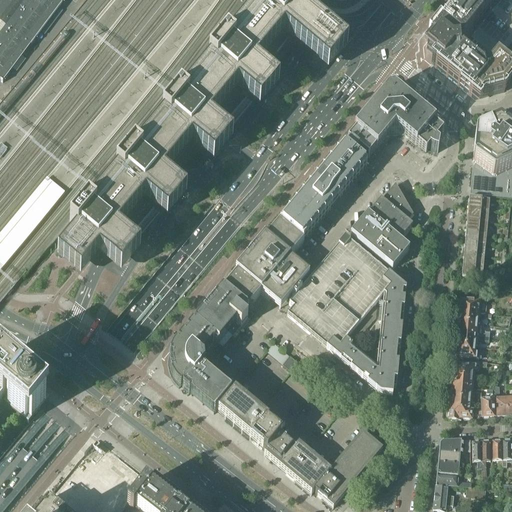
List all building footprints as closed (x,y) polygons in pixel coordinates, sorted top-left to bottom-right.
[(0,0),(0,81),(2,84),(64,0),(0,0)] [(76,276),(80,280),(100,256),(104,259),(122,274),(142,247),(141,246),(133,239),(126,233),(122,230),(145,203),(148,206),(155,212),(165,220),(167,221),(186,198),(184,196),(175,189),(168,183),(164,180),(191,148),(195,151),(210,164),(213,166),(226,150),(232,143),(229,141),(222,134),(214,128),(210,124),(237,92),(241,96),(248,102),(256,108),(259,111),(278,88),(275,85),(268,79),(264,76),(260,73),(256,69),(283,37),(287,41),(293,45),(302,53),(327,74),(347,51),(325,33),(307,18),(298,10),(285,0),(263,0),(255,10),(254,9),(222,47),(223,48),(209,65),(214,68),(181,107),(177,103),(163,119),(168,123),(136,162),(131,158),(117,175),(122,178),(90,217),(85,213),(71,230),(78,236),(57,261),(76,276)] [(496,0),(461,0),(432,37),(433,38),(429,42),(432,45),(431,46),(432,47),(433,57),(432,58),(434,60),(431,63),(436,66),(435,67),(475,100),(504,93),(511,83),(511,71),(496,58),(489,68),(480,70),(465,57),(464,55),(466,53),(465,46),(462,44),(496,0)] [(501,0),(471,38),(478,43),(471,51),(486,63),(492,55),(496,58),(511,71),(511,6),(503,0),(501,0)] [(346,149),(354,156),(358,152),(368,160),(386,138),(393,137),(393,138),(394,139),(395,139),(396,139),(397,138),(397,137),(404,136),(425,155),(429,150),(432,153),(435,154),(438,153),(439,145),(435,142),(443,134),(399,97),(384,99),(347,142),(350,145),(346,149)] [(511,136),(499,127),(475,138),(472,164),(474,166),(472,169),(470,196),(511,200),(511,136)] [(340,200),(367,167),(354,156),(346,149),(343,147),(279,224),(303,244),(330,211),(335,205),(339,199),(340,200)] [(49,185),(0,241),(0,276),(67,197),(49,185)] [(413,217),(395,187),(382,202),(381,201),(368,217),(367,216),(351,236),(392,271),(409,251),(400,243),(412,228),(407,224),(413,217)] [(469,200),(468,211),(488,213),(489,202),(469,200)] [(468,211),(467,223),(487,225),(488,213),(468,211)] [(467,223),(465,234),(486,236),(487,225),(467,223)] [(298,289),(309,276),(305,272),(290,260),(303,244),(279,224),(272,232),(272,233),(266,240),(265,239),(264,238),(235,273),(236,274),(237,275),(231,282),(230,282),(230,283),(229,283),(227,285),(228,286),(227,287),(226,287),(224,288),(224,289),(223,291),(225,294),(224,295),(223,295),(223,294),(222,294),(221,294),(221,295),(220,295),(219,295),(219,296),(218,296),(218,297),(218,298),(218,299),(218,300),(219,300),(219,301),(218,302),(215,300),(195,324),(195,325),(196,325),(218,345),(218,344),(219,345),(228,333),(233,337),(245,323),(247,320),(246,319),(250,314),(251,315),(250,314),(247,311),(248,310),(261,295),(274,306),(280,311),(291,298),(292,296),(298,289)] [(465,234),(464,245),(485,247),(486,236),(465,234)] [(384,283),(389,276),(345,239),(301,291),(298,289),(292,296),(295,298),(289,306),(293,310),(287,317),(316,341),(327,350),(333,343),(341,349),(392,289),(384,283)] [(485,247),(464,245),(463,257),(484,259),(485,247)] [(463,257),(462,268),(483,270),(484,259),(463,257)] [(483,270),(462,268),(461,280),(482,282),(483,270)] [(333,343),(327,350),(381,395),(392,396),(394,381),(397,381),(399,363),(396,363),(397,345),(400,345),(402,327),(399,327),(401,309),(404,309),(405,300),(402,300),(403,292),(405,293),(406,290),(389,276),(384,283),(392,289),(341,349),(333,343)] [(459,313),(478,315),(479,303),(460,302),(460,303),(459,304),(458,307),(459,308),(459,313)] [(478,315),(459,313),(458,318),(457,319),(457,322),(458,324),(477,326),(478,315)] [(483,326),(477,326),(458,324),(458,325),(457,327),(456,329),(457,331),(457,335),(489,338),(489,334),(482,333),(483,326)] [(231,395),(205,373),(208,369),(209,369),(208,368),(207,361),(208,360),(206,358),(218,345),(196,325),(194,327),(193,326),(192,326),(187,332),(187,333),(184,337),(183,337),(178,343),(178,344),(179,344),(178,346),(177,345),(176,345),(173,348),(172,352),(171,352),(171,353),(170,353),(170,355),(169,356),(169,357),(169,358),(168,359),(168,360),(168,361),(168,362),(168,364),(168,365),(167,366),(168,367),(168,368),(168,369),(168,371),(168,372),(168,373),(169,374),(169,375),(169,376),(170,377),(170,378),(170,379),(171,380),(171,381),(172,382),(173,383),(173,384),(174,385),(175,386),(176,387),(177,388),(178,389),(179,390),(180,389),(181,387),(183,389),(183,390),(182,391),(188,396),(189,395),(190,394),(191,396),(190,397),(201,407),(202,407),(213,417),(216,414),(216,413),(217,414),(222,417),(239,397),(233,393),(231,395)] [(223,349),(233,337),(228,333),(219,345),(218,344),(218,345),(223,349)] [(489,344),(489,338),(457,335),(456,340),(455,342),(455,344),(456,346),(475,348),(477,348),(477,342),(489,344)] [(475,348),(456,346),(456,348),(454,349),(454,352),(455,353),(455,357),(456,358),(475,360),(476,354),(474,354),(475,348)] [(303,370),(290,359),(283,367),(296,378),(303,370)] [(0,405),(2,403),(4,400),(6,402),(3,405),(11,411),(28,425),(40,410),(48,400),(31,386),(24,380),(21,383),(20,382),(22,379),(0,360),(0,405)] [(492,369),(492,365),(487,365),(479,364),(472,364),(472,367),(455,366),(454,367),(453,371),(452,372),(452,375),(453,376),(453,377),(473,379),(473,374),(474,374),(475,366),(479,367),(478,369),(486,369),(486,368),(492,369)] [(305,372),(297,383),(311,394),(320,383),(305,372)] [(473,379),(453,377),(453,378),(452,379),(451,382),(452,383),(452,388),(472,390),(473,379)] [(472,390),(452,388),(451,393),(450,394),(450,397),(451,398),(451,399),(471,401),(472,390)] [(506,419),(506,400),(499,400),(499,395),(498,395),(499,390),(494,390),(495,419),(501,419),(502,420),(504,420),(505,419),(506,419)] [(330,473),(292,442),(239,397),(222,417),(262,451),(266,454),(264,457),(311,497),(314,494),(330,474),(330,473)] [(471,401),(451,399),(451,400),(450,401),(449,404),(450,406),(450,410),(470,412),(471,401)] [(481,402),(481,413),(481,418),(482,420),(484,421),(487,421),(488,420),(493,419),(493,401),(481,402)] [(481,413),(481,402),(476,402),(478,403),(477,409),(471,408),(471,412),(481,413)] [(0,511),(11,511),(73,438),(67,432),(57,425),(47,416),(40,410),(28,425),(0,459),(0,511)] [(470,412),(450,410),(449,414),(448,415),(448,418),(449,419),(449,421),(457,422),(457,421),(461,422),(461,420),(471,421),(471,417),(481,418),(481,413),(471,412),(470,412)] [(382,451),(362,435),(330,473),(330,474),(314,494),(317,497),(333,510),(382,451)] [(439,445),(439,453),(460,455),(461,442),(442,443),(439,445)] [(511,454),(511,442),(502,443),(502,463),(502,470),(507,469),(507,465),(511,464),(511,454)] [(481,444),(481,471),(481,479),(486,479),(485,464),(490,464),(490,443),(481,444)] [(502,463),(502,443),(491,443),(491,463),(497,463),(497,470),(502,469),(502,463)] [(481,471),(481,444),(472,444),(472,465),(472,464),(476,464),(477,471),(481,471)] [(460,455),(439,453),(438,464),(459,467),(460,455)] [(438,464),(437,476),(458,479),(460,479),(461,467),(459,467),(438,464)] [(437,476),(436,487),(449,489),(465,491),(470,491),(470,487),(470,485),(460,484),(460,485),(458,485),(458,479),(437,476)] [(127,508),(124,511),(180,511),(179,511),(177,510),(179,506),(153,486),(151,489),(145,485),(142,489),(141,490),(141,491),(140,490),(136,495),(137,495),(132,502),(131,501),(128,506),(128,507),(127,508)] [(445,511),(449,489),(436,487),(433,511),(445,511)] [(465,491),(465,500),(475,501),(479,501),(484,501),(484,492),(470,491),(465,491)] [(38,511),(61,511),(48,501),(38,511)]
